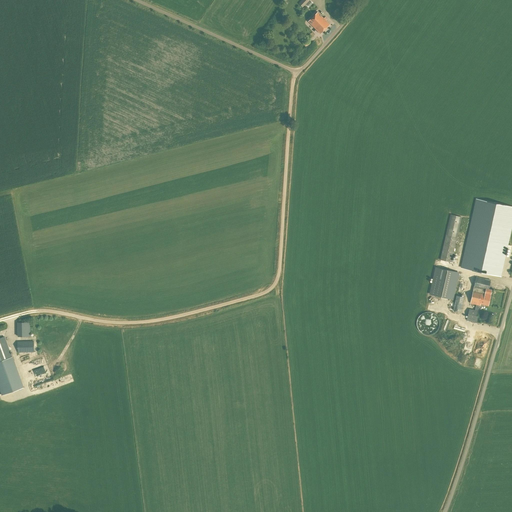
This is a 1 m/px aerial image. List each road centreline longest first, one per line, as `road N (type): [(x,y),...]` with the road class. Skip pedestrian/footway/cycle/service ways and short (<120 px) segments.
road 1 (unclassified): [(0,320),(45,310),(153,320),(277,285),(297,70)]
road 2 (unclassified): [(442,511),(511,291)]
road 3 (unclassified): [(140,0),(297,70)]
